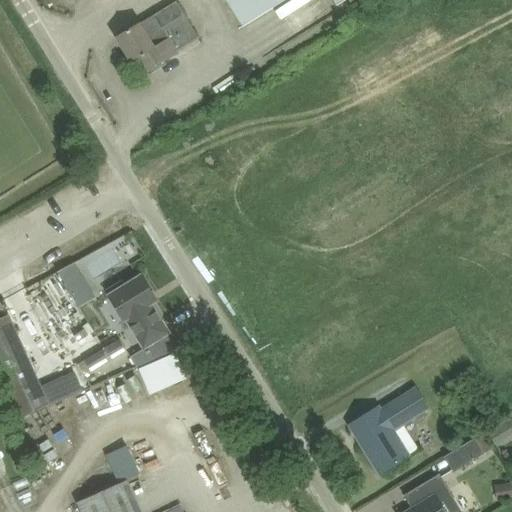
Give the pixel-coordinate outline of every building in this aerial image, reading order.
[(229,0),(246,25),(286,0),(349,0),(350,2),(352,0),(229,0)] [(139,24),(116,38),(132,64),(143,57),(150,69),(175,55),(160,31),(184,16),(177,3),(154,17),(140,25),(139,24)] [(78,274),(71,265),(58,273),(64,283),(78,274)] [(143,350),(153,344),(170,333),(147,297),(152,294),(141,276),(124,286),(122,282),(108,291),(110,295),(109,296),(119,313),(125,322),(126,321),(143,350)] [(50,406),(24,347),(9,313),(0,317),(0,375),(19,420),(50,406)] [(77,341),(93,331),(88,322),(82,326),(83,326),(72,333),(77,341)] [(110,356),(123,348),(125,347),(120,339),(105,348),(110,356)] [(83,373),(89,370),(107,358),(102,350),(84,361),(78,365),(83,373)] [(149,394),(188,378),(177,351),(138,368),(149,394)] [(379,407),(349,425),(367,453),(369,452),(373,459),(371,460),(372,462),(373,461),(380,472),(379,473),(380,474),(410,457),(394,431),(430,409),(417,388),(381,410),(379,407)] [(511,418),(508,414),(488,430),(498,443),(511,432),(511,418)] [(484,454),(475,438),(444,457),(454,473),(484,454)] [(129,444),(107,453),(119,481),(141,472),(129,444)] [(462,511),(440,474),(404,496),(412,509),(407,511),(462,511)] [(142,511),(127,480),(119,484),(77,503),(81,511),(142,511)] [(511,498),(511,493),(510,484),(494,487),(497,501),(511,498)]
